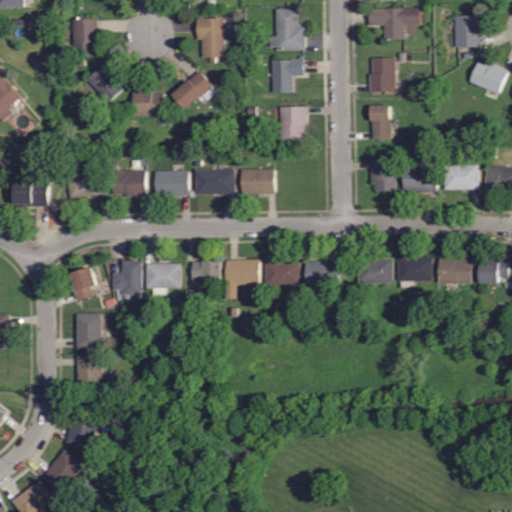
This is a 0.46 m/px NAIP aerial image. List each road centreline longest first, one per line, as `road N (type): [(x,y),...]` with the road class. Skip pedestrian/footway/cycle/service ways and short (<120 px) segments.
road 1 (residential): [(33,261),(103,228),(511,226)]
road 2 (residential): [(0,468),(32,440),(47,403),(46,295),(33,261)]
road 3 (residential): [(342,225),(337,0)]
